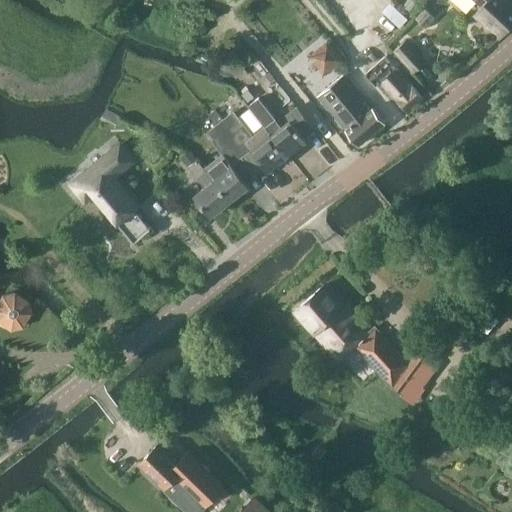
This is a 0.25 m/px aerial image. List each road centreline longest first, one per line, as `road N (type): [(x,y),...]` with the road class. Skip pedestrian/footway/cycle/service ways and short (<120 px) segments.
road 1 (tertiary): [(0,450),(511,47)]
road 2 (track): [(0,209),(17,216),(128,350)]
